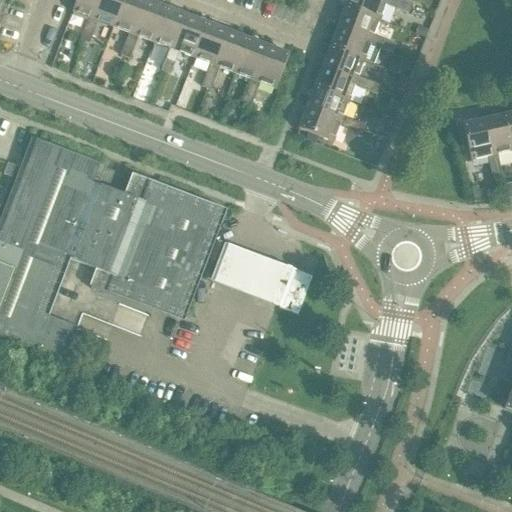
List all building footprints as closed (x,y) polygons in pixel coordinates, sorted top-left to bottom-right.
[(92,21),(100,0),(76,0),(71,13),(88,19),(92,21)] [(113,29),(123,0),(100,0),(92,21),(88,19),(83,30),(93,34),(97,23),(113,29)] [(133,36),(146,2),(141,0),(123,0),(113,29),(128,35),(133,36)] [(396,10),(400,1),(397,0),(387,0),(387,1),(383,0),(347,0),(345,9),(379,22),(385,6),(396,10)] [(407,15),(411,5),(400,1),(396,10),(407,15)] [(153,44),(166,9),(146,2),(133,36),(128,35),(124,46),(133,49),(138,38),(153,44)] [(173,52),(187,17),(166,9),(153,44),(169,50),(173,52)] [(373,37),(379,22),(345,9),(337,29),(371,42),(373,37)] [(194,60),(207,25),(187,17),(173,52),(169,50),(164,61),(174,65),(178,54),(194,60)] [(214,67),(227,33),(207,25),(194,60),(209,65),(214,67)] [(381,51),(384,41),(373,37),(371,42),(337,29),(329,49),(364,62),(370,47),(381,51)] [(89,45),(93,34),(83,30),(79,41),(89,45)] [(234,75),(247,41),(227,33),(214,67),(209,65),(205,77),(214,80),(219,69),(234,75)] [(254,83),(267,48),(247,41),(234,75),(250,81),(254,83)] [(392,55),(395,46),(384,41),(381,51),(392,55)] [(129,60),(133,49),(124,46),(120,57),(129,60)] [(275,91),(288,56),(267,48),(254,83),(250,81),(245,92),(255,96),(259,85),(275,91)] [(358,78),(364,62),(329,49),(321,69),(356,82),(358,78)] [(169,76),(174,65),(164,61),(160,72),(169,76)] [(365,92),(369,82),(358,78),(356,82),(321,69),(314,90),(348,103),(354,87),(365,92)] [(210,91),(214,80),(205,77),(201,88),(210,91)] [(376,96),(380,87),(369,82),(365,92),(376,96)] [(342,118),(348,103),(314,90),(306,110),(340,123),(342,118)] [(250,107),(255,96),(245,92),(241,103),(250,107)] [(350,132),(353,123),(342,118),(340,123),(306,110),(298,131),(332,144),(339,128),(350,132)] [(511,152),(511,149),(504,117),(483,121),(491,157),(487,159),(489,170),(499,168),(496,156),(511,152)] [(491,157),(483,121),(461,126),(470,162),(487,159),(491,157)] [(361,136),(365,127),(353,123),(350,132),(361,136)] [(0,219),(0,339),(63,363),(70,346),(76,330),(106,342),(122,298),(180,320),(221,213),(108,169),(96,165),(31,140),(0,219)] [(10,179),(15,167),(7,165),(3,176),(10,179)] [(502,180),(499,168),(489,170),(492,182),(502,180)] [(293,272),(221,245),(207,282),(279,309),(293,272)] [(279,309),(297,316),(311,278),(293,272),(279,309)] [(511,410),(504,408),(503,410),(511,412),(511,489),(510,495),(511,495),(511,410)]
